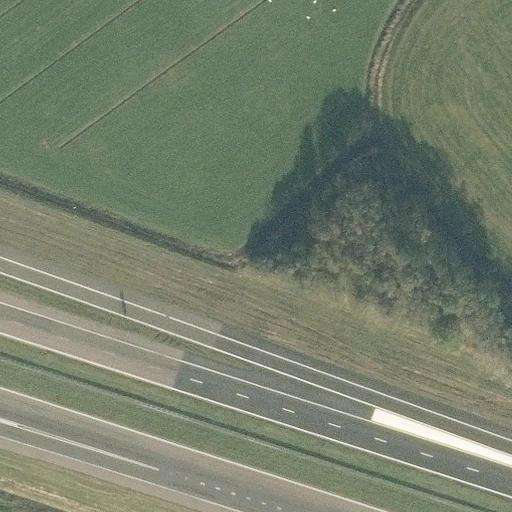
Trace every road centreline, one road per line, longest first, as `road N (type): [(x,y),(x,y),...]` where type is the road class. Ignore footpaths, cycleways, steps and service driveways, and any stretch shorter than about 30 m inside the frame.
road 1 (motorway): [(511,456),(381,399),(0,264)]
road 2 (motorway): [(511,482),(0,316)]
road 3 (motorway): [(164,454),(342,511)]
road 4 (motorway): [(0,400),(164,454)]
road 5 (motorway): [(0,412),(164,454)]
